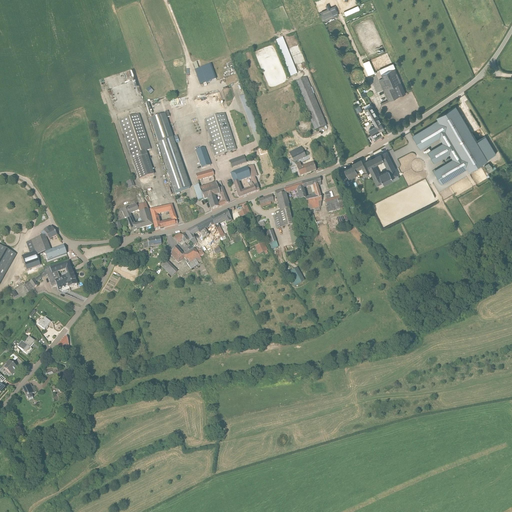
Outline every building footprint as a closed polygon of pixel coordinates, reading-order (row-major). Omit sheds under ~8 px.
[(324,22),(339,15),(335,6),(330,7),(329,4),(326,5),(327,9),(320,12),(324,22)] [(277,39),(290,77),(297,74),(284,37),(277,39)] [(364,62),(368,75),(375,73),(370,60),(364,62)] [(212,64),(195,70),(200,85),(217,80),(212,64)] [(379,80),(386,96),(388,101),(398,97),(394,86),(401,83),(394,68),(381,74),(383,79),(379,80)] [(315,131),(326,126),(306,78),(295,82),(315,131)] [(241,96),(253,134),(259,132),(247,94),(241,96)] [(358,104),(353,107),(356,113),(361,110),(358,104)] [(380,123),(370,105),(364,108),(375,126),(376,126),(379,131),(383,128),(380,123)] [(439,121),(413,137),(420,148),(440,136),(444,144),(428,153),(434,162),(449,153),(454,160),(434,172),(440,182),(441,183),(467,168),(469,171),(488,159),(487,159),(477,142),(470,131),(456,107),(437,118),(439,121)] [(119,121),(131,156),(139,180),(154,175),(146,151),(150,150),(139,114),(119,121)] [(165,114),(150,119),(158,143),(174,189),(188,184),(173,138),(165,114)] [(226,120),(225,115),(224,114),(204,120),(211,142),(209,143),(210,148),(211,147),(214,157),(236,150),(226,120)] [(376,133),(379,131),(376,126),(369,130),(372,137),(377,135),(376,133)] [(202,169),(211,166),(205,148),(196,151),(202,169)] [(293,163),(305,157),(303,151),(302,152),(301,148),(289,154),(293,163)] [(392,178),(397,175),(386,152),(381,155),(380,154),(376,157),(371,159),(365,162),(377,185),(382,182),(383,184),(393,179),(392,178)] [(229,161),(232,168),(247,163),(244,155),(229,161)] [(352,165),(344,170),(348,179),(358,175),(355,169),(361,167),(364,173),(362,174),(364,178),(369,175),(366,170),(361,160),(352,164),(352,165)] [(300,162),(295,164),(300,177),(316,171),(313,164),(301,167),(300,162)] [(231,174),(234,183),(233,183),(239,198),(259,191),(254,177),(257,176),(253,165),(231,174)] [(197,180),(214,176),(212,170),(196,175),(197,180)] [(308,208),(322,204),(321,201),(317,186),(322,185),(321,182),(320,179),(314,180),(302,184),(303,189),(312,186),(315,196),(306,198),(308,208)] [(132,180),(126,182),(128,189),(134,186),(132,180)] [(211,210),(219,207),(222,206),(228,203),(223,188),(219,189),(223,201),(217,204),(214,196),(220,194),(216,183),(200,189),(203,200),(208,198),(211,210)] [(285,195),(297,191),(298,194),(304,193),(303,189),(302,184),(286,189),(283,189),(285,195)] [(287,202),(285,195),(283,189),(275,192),(280,211),(275,212),(276,216),(273,216),(276,229),(293,225),(289,209),(287,202)] [(261,206),(275,202),(273,194),(259,198),(261,206)] [(127,208),(122,211),(125,219),(127,218),(132,231),(136,230),(152,225),(148,210),(146,203),(136,206),(136,205),(127,208)] [(151,215),(155,230),(160,229),(175,225),(174,221),(176,220),(172,205),(162,207),(164,213),(168,212),(170,220),(160,223),(158,217),(160,217),(160,215),(159,208),(153,209),(153,211),(152,211),(153,214),(151,215)] [(240,219),(246,216),(250,214),(246,205),(242,207),(243,211),(238,213),(240,219)] [(313,213),(316,223),(323,220),(320,210),(313,213)] [(227,211),(211,219),(221,239),(220,239),(221,241),(226,238),(225,236),(224,235),(223,236),(218,224),(225,220),(227,223),(231,221),(227,211)] [(221,239),(211,219),(201,224),(195,227),(185,233),(193,245),(197,243),(192,235),(198,232),(203,239),(209,236),(208,235),(211,233),(215,241),(220,239),(221,239)] [(52,226),(44,231),(49,240),(57,236),(52,226)] [(264,233),(268,245),(276,242),(272,230),(264,233)] [(293,245),(299,244),(295,230),(289,232),(293,245)] [(181,236),(180,234),(174,238),(178,244),(182,241),(184,243),(189,240),(184,234),(181,236)] [(36,255),(37,255),(45,252),(50,250),(44,235),(31,241),(35,252),(36,255)] [(161,245),(160,238),(147,240),(148,243),(143,243),(144,250),(149,249),(149,247),(161,245)] [(190,252),(183,256),(177,248),(176,247),(172,250),(174,252),(171,254),(178,262),(184,257),(186,260),(185,261),(191,268),(197,264),(196,263),(201,260),(200,257),(198,253),(197,254),(191,243),(189,245),(190,247),(188,248),(190,252)] [(268,250),(264,243),(255,247),(259,255),(268,250)] [(48,261),(67,254),(63,245),(55,249),(50,250),(45,252),(48,261)] [(0,283),(16,255),(0,246),(0,283)] [(211,250),(214,255),(221,252),(219,246),(211,250)] [(22,257),(27,270),(28,275),(37,272),(35,267),(40,265),(40,264),(37,255),(36,255),(35,252),(30,254),(22,257)] [(160,265),(172,277),(177,272),(166,260),(160,265)] [(69,263),(51,268),(50,265),(44,267),(45,270),(50,269),(56,286),(57,290),(61,289),(63,294),(66,293),(65,289),(69,288),(70,291),(78,288),(69,263)] [(45,270),(47,275),(52,288),(56,286),(50,269),(45,270)] [(287,273),(294,287),(302,283),(294,269),(287,273)] [(255,285),(260,283),(257,277),(252,279),(255,285)] [(28,292),(33,288),(30,282),(24,286),(28,292)] [(44,330),(51,323),(45,318),(43,320),(42,319),(37,325),(44,330)] [(32,349),(30,348),(35,342),(29,337),(24,343),(22,341),(17,347),(27,355),(32,349)] [(62,342),(58,346),(64,352),(69,346),(68,342),(67,337),(62,342)] [(4,368),(12,376),(18,369),(9,361),(6,364),(7,365),(4,368)] [(53,374),(59,372),(56,365),(45,370),(46,374),(52,371),(53,374)] [(9,383),(6,380),(0,374),(0,388),(3,386),(0,383),(0,379),(2,377),(9,383)] [(36,392),(34,387),(31,388),(30,385),(23,388),(27,396),(36,392)]
